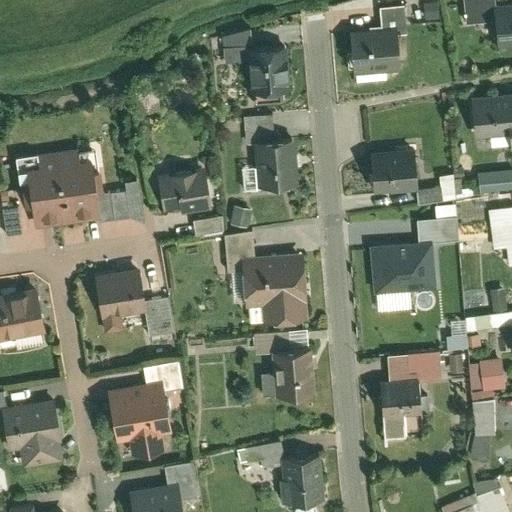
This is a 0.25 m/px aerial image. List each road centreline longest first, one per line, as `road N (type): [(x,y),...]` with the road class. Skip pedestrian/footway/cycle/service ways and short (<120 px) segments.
road 1 (residential): [(312,26),(355,511)]
road 2 (residential): [(91,474),(58,256)]
